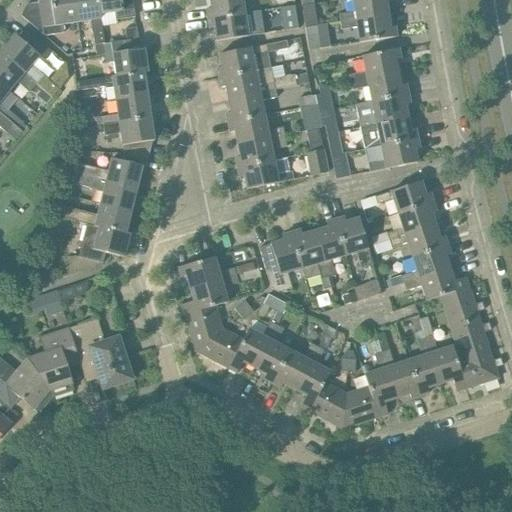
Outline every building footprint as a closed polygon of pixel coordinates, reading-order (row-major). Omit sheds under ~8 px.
[(78,23),(74,0),(50,0),(50,2),(38,4),(39,6),(28,7),(28,8),(22,17),(43,36),(65,33),(63,25),(78,23)] [(97,0),(74,0),(78,23),(91,21),(96,56),(104,55),(103,45),(104,44),(100,19),(101,19),(100,15),(97,0)] [(97,0),(100,15),(115,13),(116,20),(135,18),(131,0),(97,0)] [(206,10),(207,20),(244,14),(241,0),(209,0),(211,9),(206,10)] [(340,15),(341,23),(387,15),(385,2),(391,1),(390,0),(353,0),(356,13),(340,15)] [(314,4),(301,5),(305,28),(317,26),(314,4)] [(244,14),(207,20),(209,29),(214,28),(216,42),(223,41),(263,34),(262,27),(246,30),(244,14)] [(387,15),(341,23),(342,30),(357,28),(359,43),(396,38),(395,28),(390,28),(387,15)] [(317,26),(305,28),(308,51),(330,47),(327,25),(317,26)] [(7,45),(0,54),(36,84),(51,97),(58,89),(50,82),(30,66),(38,57),(44,62),(53,52),(28,30),(12,49),(7,45)] [(115,62),(117,77),(117,78),(143,74),(147,73),(144,49),(132,51),(131,40),(104,44),(103,45),(104,55),(105,63),(115,62)] [(218,79),(271,68),(267,54),(288,49),(286,41),(218,55),(221,68),(216,70),(218,79)] [(352,83),(398,74),(395,60),(400,59),(398,49),(362,57),(365,72),(350,75),(352,83)] [(36,84),(0,54),(0,53),(0,83),(9,91),(17,82),(29,93),(36,84)] [(50,82),(58,89),(69,76),(67,65),(65,63),(50,82)] [(225,87),(228,101),(275,91),(275,90),(308,83),(307,75),(295,78),(294,75),(273,79),(271,68),(218,79),(220,88),(225,87)] [(116,100),(146,95),(143,74),(117,78),(117,77),(112,78),(76,84),(77,91),(114,85),(116,100)] [(398,74),(352,83),(353,90),(370,87),(373,102),(407,95),(406,85),(400,86),(398,74)] [(0,83),(0,113),(22,132),(26,127),(22,124),(23,122),(0,102),(0,101),(9,91),(0,83)] [(320,113),(333,110),(329,88),(319,90),(320,95),(315,96),(317,105),(318,105),(320,113)] [(275,91),(228,101),(231,113),(225,114),(227,124),(264,117),(261,102),(277,98),(275,91)] [(103,125),(150,118),(146,95),(116,100),(118,114),(102,117),(103,125)] [(317,105),(315,96),(312,97),(311,95),(297,98),(299,109),(317,105)] [(356,105),(361,128),(407,118),(404,105),(409,104),(407,95),(373,102),(356,105)] [(320,118),(317,105),(308,107),(310,120),(320,118)] [(326,135),(338,132),(333,110),(320,113),(323,127),(325,127),(326,135)] [(0,127),(15,140),(22,132),(0,113),(0,127)] [(264,117),(227,124),(229,133),(234,132),(237,145),(285,135),(283,128),(267,131),(264,117)] [(150,118),(103,125),(105,136),(121,134),(123,153),(149,154),(152,142),(154,142),(150,118)] [(407,118),(361,128),(365,149),(381,146),(417,139),(415,130),(410,131),(407,118)] [(306,131),(310,153),(323,150),(318,128),(306,131)] [(338,132),(326,135),(331,156),(344,154),(342,154),(338,132)] [(235,159),(237,168),(273,161),(270,146),(275,145),(276,149),(287,147),(285,135),(237,145),(240,158),(235,159)] [(419,148),(417,139),(381,146),(384,161),(368,164),(370,173),(417,163),(414,149),(419,148)] [(323,150),(310,153),(306,154),(311,177),(327,173),(323,150)] [(75,175),(136,189),(141,168),(145,169),(149,154),(123,153),(125,164),(111,161),(108,171),(73,162),(70,173),(75,175)] [(344,154),(331,156),(336,180),(349,177),(344,154)] [(276,175),(273,161),(237,168),(238,178),(244,177),(246,190),(294,180),(292,172),(276,175)] [(100,204),(113,207),(130,211),(136,189),(75,175),(72,184),(103,192),(100,204)] [(398,214),(433,203),(430,194),(425,195),(421,182),(375,197),(378,205),(393,200),(398,214)] [(433,203),(398,214),(402,228),(387,233),(389,241),(435,226),(431,213),(436,212),(433,203)] [(87,224),(125,233),(130,211),(113,207),(100,204),(97,215),(61,206),(59,217),(87,224)] [(335,220),(340,237),(345,256),(355,253),(360,269),(373,265),(358,219),(345,223),(344,218),(335,220)] [(327,228),(315,232),(328,278),(336,276),(331,260),(345,256),(340,237),(335,220),(325,223),(327,228)] [(125,233),(87,224),(79,258),(74,256),(64,259),(69,273),(101,263),(102,264),(105,253),(123,258),(129,234),(125,233)] [(407,243),(412,258),(447,246),(444,237),(439,239),(435,226),(389,241),(392,248),(407,243)] [(331,288),(328,278),(315,232),(301,236),(300,230),(291,233),(294,242),(302,268),(305,280),(320,276),(324,290),(331,288)] [(294,242),(291,233),(282,236),(283,240),(259,248),(272,288),(278,293),(292,289),(287,273),(302,268),(294,242)] [(447,246),(412,258),(417,271),(401,277),(404,285),(449,270),(445,257),(450,255),(447,246)] [(186,276),(190,289),(236,276),(234,268),(218,273),(214,258),(178,268),(181,278),(186,276)] [(252,263),(241,266),(243,273),(254,270),(252,263)] [(449,270),(404,285),(406,292),(422,287),(427,301),(440,297),(468,287),(465,278),(453,282),(449,270)] [(184,315),(214,306),(227,303),(223,288),(238,284),(236,276),(190,289),(193,302),(181,305),(184,315)] [(381,294),(377,280),(354,288),(356,292),(358,301),(374,297),(381,294)] [(73,286),(56,291),(60,303),(76,297),(73,286)] [(468,287),(440,297),(450,328),(478,319),(476,312),(484,310),(482,303),(474,305),(468,287)] [(60,303),(56,291),(40,297),(48,323),(64,317),(60,303)] [(356,292),(342,296),(345,305),(358,301),(356,292)] [(262,304),(283,315),(288,306),(267,295),(262,304)] [(244,301),(234,309),(239,315),(248,307),(244,301)] [(220,330),(214,306),(184,315),(194,351),(220,330)] [(248,307),(239,315),(244,321),(253,313),(248,307)] [(427,318),(419,321),(423,331),(425,339),(433,336),(427,318)] [(450,328),(456,346),(461,361),(489,352),(483,333),(491,331),(488,323),(480,326),(478,319),(450,328)] [(97,320),(68,329),(75,355),(83,379),(97,375),(102,390),(131,380),(118,338),(104,342),(97,320)] [(243,361),(255,368),(277,327),(270,323),(262,338),(248,330),(242,342),(227,369),(236,373),(243,361)] [(264,379),(273,384),(290,352),(276,344),(284,331),(277,327),(255,368),(266,374),(264,379)] [(75,355),(68,329),(39,338),(44,353),(27,359),(48,392),(51,399),(52,397),(73,390),(63,359),(75,355)] [(220,330),(194,351),(227,369),(242,342),(220,330)] [(423,331),(414,334),(416,342),(418,341),(425,339),(423,331)] [(433,336),(425,339),(441,384),(452,381),(456,393),(470,388),(461,361),(456,346),(438,352),(433,336)] [(441,384),(425,339),(418,341),(423,357),(408,362),(419,397),(428,394),(427,389),(441,384)] [(290,352),(273,384),(281,388),(283,383),(295,390),(317,348),(311,344),(303,359),(290,352)] [(324,352),(317,348),(295,390),(306,396),(300,407),(309,412),(324,384),(330,373),(316,366),(324,352)] [(419,397),(408,362),(395,366),(390,350),(382,353),(397,398),(409,394),(410,399),(419,397)] [(492,361),(489,352),(461,361),(470,388),(498,379),(494,369),(502,366),(500,359),(492,361)] [(364,376),(368,388),(378,418),(387,415),(384,403),(397,398),(382,353),(374,355),(380,371),(364,376)] [(347,372),(348,359),(341,358),(340,371),(347,372)] [(0,400),(10,409),(11,409),(3,402),(12,392),(38,414),(51,399),(48,392),(27,359),(15,373),(0,360),(0,400)] [(356,360),(348,359),(347,372),(354,373),(356,360)] [(342,430),(345,396),(324,384),(309,412),(342,430)] [(345,396),(342,430),(378,418),(368,388),(345,396)] [(0,435),(9,425),(0,416),(0,435)]
